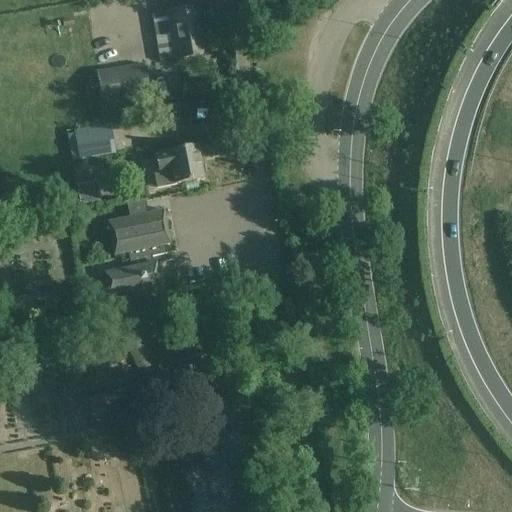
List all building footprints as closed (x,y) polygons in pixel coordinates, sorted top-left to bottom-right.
[(168,13),(175,60),(207,55),(199,8),(168,13)] [(95,73),(100,106),(148,98),(143,66),(95,73)] [(74,136),(78,161),(115,154),(111,130),(74,136)] [(155,176),(157,189),(203,180),(196,146),(155,155),(159,175),(155,176)] [(89,175),(68,174),(67,193),(89,194),(89,175)] [(131,269),(153,265),(152,258),(166,255),(164,247),(169,246),(163,212),(146,216),(145,202),(126,203),(129,219),(107,224),(114,257),(128,254),(131,269)] [(155,264),(153,265),(131,269),(103,275),(108,297),(160,286),(155,264)]
